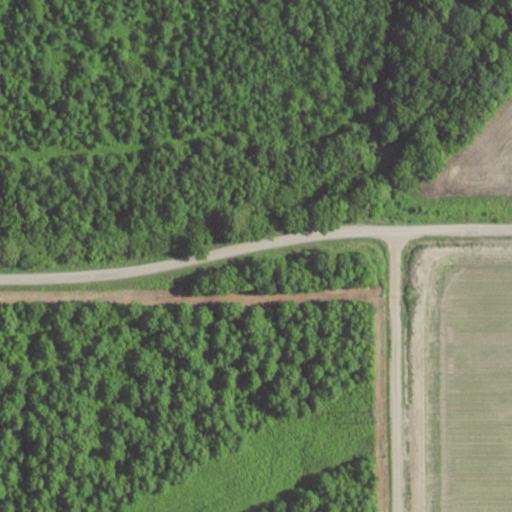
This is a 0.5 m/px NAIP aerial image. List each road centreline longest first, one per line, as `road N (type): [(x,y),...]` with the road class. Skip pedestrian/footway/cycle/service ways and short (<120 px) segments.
road 1 (residential): [(0,282),(126,276),(328,232),(358,230),(384,245)]
road 2 (residential): [(393,511),(384,245)]
road 3 (residential): [(384,245),(413,230),(511,229)]
